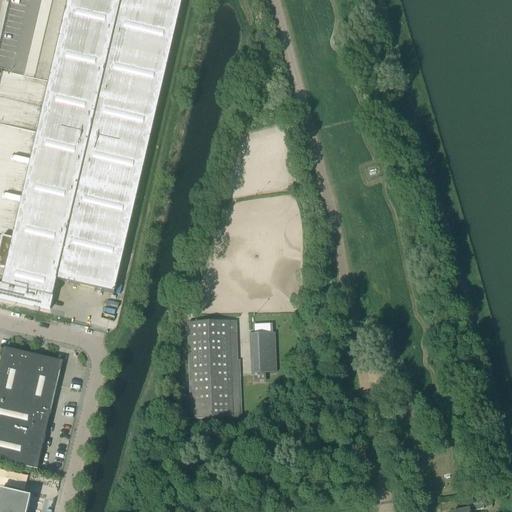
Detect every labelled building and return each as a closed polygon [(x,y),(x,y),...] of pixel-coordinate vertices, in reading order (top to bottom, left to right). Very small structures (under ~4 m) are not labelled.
[(114,294),(128,237),(182,0),(68,0),(64,20),(16,9),(0,79),(0,267),(6,269),(2,286),(0,285),(0,298),(50,310),(57,281),(114,294)] [(191,420),(233,418),(231,362),(230,331),(236,330),(236,322),(230,322),(187,323),(191,420)] [(252,375),(276,374),(274,334),(250,335),(252,375)] [(0,461),(37,470),(54,398),(62,362),(3,348),(0,361),(0,461)] [(0,511),(27,511),(31,497),(1,490),(0,493),(0,511)]
